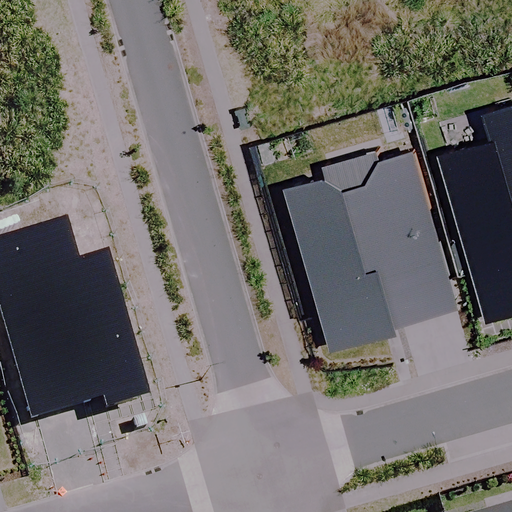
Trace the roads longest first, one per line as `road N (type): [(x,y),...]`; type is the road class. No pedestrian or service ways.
road 1 (residential): [(267,466),(138,0)]
road 2 (residential): [(267,466),(511,400)]
road 3 (residential): [(267,466),(111,511)]
